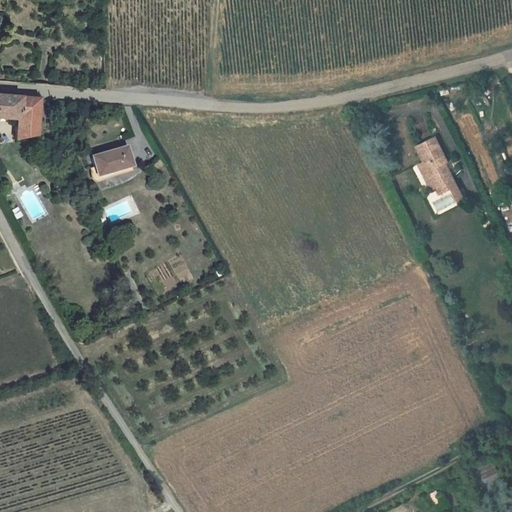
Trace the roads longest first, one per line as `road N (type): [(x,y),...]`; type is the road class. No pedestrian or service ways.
road 1 (unclassified): [(0,86),(278,108),(511,55)]
road 2 (unclassified): [(0,220),(180,511)]
